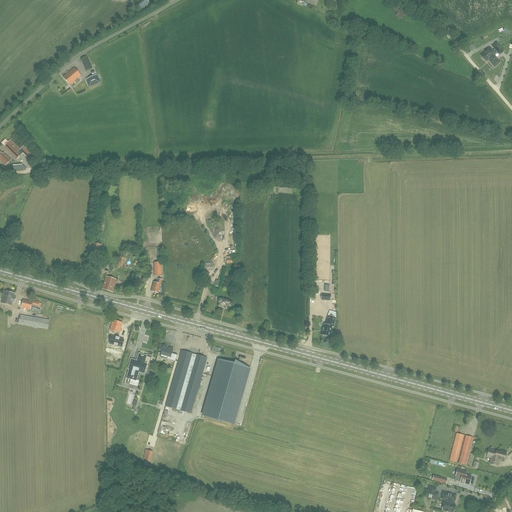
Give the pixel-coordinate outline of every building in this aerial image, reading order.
[(143,0),(137,5),(141,11),(150,3),(147,0),(143,0)] [(397,16),(403,19),(406,14),(400,11),(397,16)] [(486,62),(488,60),(494,67),(499,63),(493,56),(494,55),(494,54),(497,52),(499,55),(503,51),(503,50),(503,49),(501,48),(500,48),(496,43),(492,47),(495,50),(492,52),(489,48),(485,51),(486,52),(481,57),(486,62)] [(86,71),(92,68),(87,57),(81,59),(86,71)] [(78,79),(81,76),(74,68),(63,77),(70,85),(75,82),(77,84),(80,82),(78,79)] [(89,88),(100,83),(97,75),(86,80),(89,88)] [(17,160),(23,153),(10,141),(9,142),(4,147),(17,160)] [(35,153),(35,154),(26,146),(27,145),(26,145),(25,147),(22,149),(31,158),(35,154),(35,153)] [(11,160),(5,155),(4,156),(0,151),(0,160),(5,166),(11,160)] [(99,255),(102,245),(89,242),(87,252),(99,255)] [(154,263),(154,276),(162,276),(161,263),(154,263)] [(113,293),(117,280),(106,277),(102,289),(113,293)] [(153,283),(151,291),(158,293),(160,286),(161,286),(162,280),(158,279),(156,283),(153,283)] [(221,295),(223,287),(220,286),(219,290),(216,289),(216,290),(214,290),(216,295),(219,296),(219,294),(221,295)] [(15,303),(16,297),(14,297),(15,294),(4,291),(1,304),(11,306),(12,302),(15,303)] [(230,306),(231,302),(219,299),(218,303),(219,304),(218,307),(222,308),(226,309),(228,305),(230,306)] [(39,314),(40,310),(31,308),(32,302),(23,300),(21,308),(30,311),(30,312),(39,314)] [(48,329),(49,320),(20,315),(18,324),(48,329)] [(333,327),(335,317),(328,315),(325,325),(324,325),(321,335),(325,336),(325,337),(328,338),(328,337),(329,337),(332,327),(333,327)] [(111,332),(121,334),(123,323),(113,320),(111,332)] [(110,344),(117,346),(122,347),(124,340),(112,337),(111,338),(110,344)] [(162,352),(161,355),(164,356),(164,359),(175,362),(175,361),(177,356),(172,354),(173,349),(170,348),(170,349),(160,346),(159,351),(162,352)] [(171,387),(167,400),(166,407),(179,411),(183,412),(191,414),(207,358),(188,353),(188,354),(181,352),(178,362),(171,387)] [(130,383),(137,385),(139,381),(137,380),(139,372),(144,374),(147,365),(144,364),(146,356),(139,354),(137,362),(131,360),(129,369),(130,370),(127,378),(131,379),(130,383)] [(219,361),(204,415),(234,424),(249,369),(219,361)] [(466,465),(473,438),(457,434),(450,461),(466,465)] [(486,452),(486,455),(486,456),(487,456),(487,457),(491,458),(490,461),(491,462),(491,465),(497,466),(499,460),(504,461),(506,453),(500,452),(500,453),(496,452),(495,451),(492,450),(491,451),(489,450),(488,451),(487,451),(486,452)] [(149,462),(152,453),(146,451),(144,460),(149,462)] [(461,482),(469,485),(471,477),(465,475),(465,472),(458,470),(456,476),(462,478),(461,482)] [(447,480),(443,479),(434,477),(433,481),(446,485),(447,480)] [(423,497),(427,497),(437,500),(439,494),(435,493),(436,489),(430,487),(428,491),(425,490),(423,497)] [(453,505),(454,502),(456,497),(455,497),(455,496),(443,492),(441,499),(447,500),(447,502),(450,503),(450,504),(453,505)] [(450,503),(447,502),(446,502),(445,502),(442,510),(445,511),(446,511),(449,511),(451,511),(453,511),(456,506),(453,505),(450,504),(450,503)]
